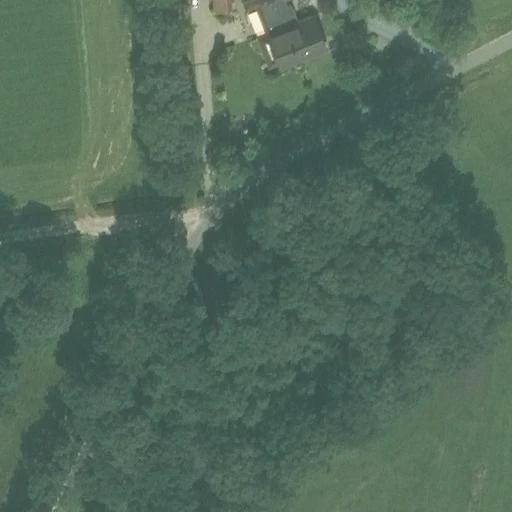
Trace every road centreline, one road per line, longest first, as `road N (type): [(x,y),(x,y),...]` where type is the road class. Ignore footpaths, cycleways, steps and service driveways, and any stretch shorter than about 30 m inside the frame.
road 1 (unclassified): [(58,511),(205,224),(234,195),(388,103),(511,41)]
road 2 (track): [(205,224),(174,219),(0,243)]
